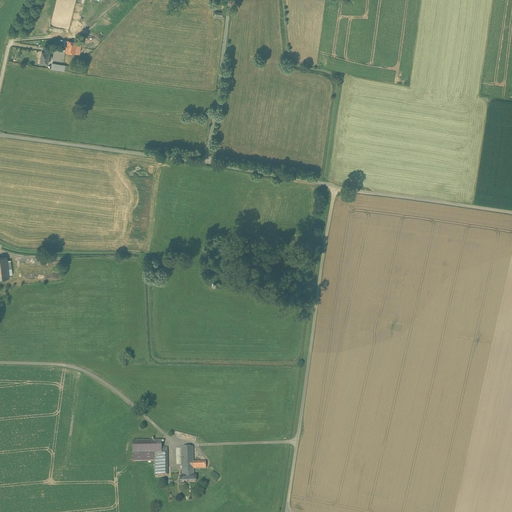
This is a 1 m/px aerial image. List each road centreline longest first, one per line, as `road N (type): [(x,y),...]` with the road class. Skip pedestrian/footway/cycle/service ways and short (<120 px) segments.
road 1 (unclassified): [(335,186),(286,511)]
road 2 (unclassified): [(0,135),(207,163)]
road 3 (unclassified): [(335,186),(511,213)]
road 4 (unclassified): [(207,163),(229,0)]
road 5 (unclassified): [(207,163),(335,186)]
